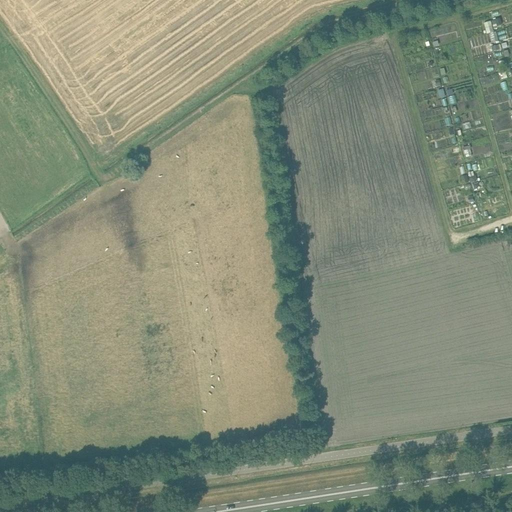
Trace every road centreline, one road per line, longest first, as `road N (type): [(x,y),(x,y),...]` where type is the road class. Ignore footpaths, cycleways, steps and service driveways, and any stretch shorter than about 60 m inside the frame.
road 1 (primary): [(511,466),(214,511)]
road 2 (track): [(0,26),(106,178)]
